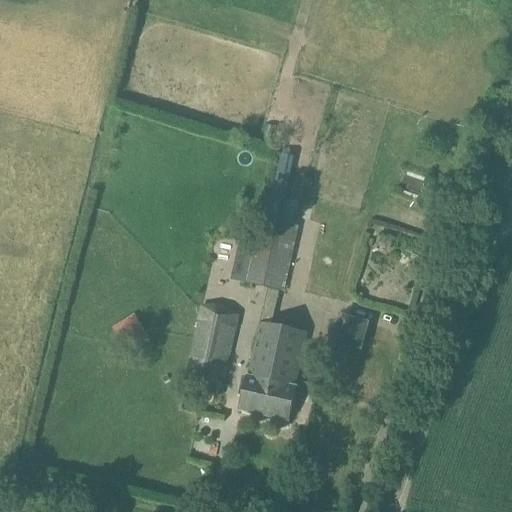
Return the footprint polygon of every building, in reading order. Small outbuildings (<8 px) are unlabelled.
[(252,260),(247,284),(281,291),(286,268),(289,253),(256,246),(252,260)] [(229,311),(213,308),(201,310),(189,370),(227,378),(239,316),(229,311)] [(144,333),(133,315),(112,329),(124,346),(144,333)] [(260,325),(250,370),(295,383),(305,336),(260,325)] [(295,383),(250,370),(249,374),(247,374),(245,380),(242,379),(238,396),(243,397),(240,412),(289,423),(297,387),(294,387),(295,383)]
